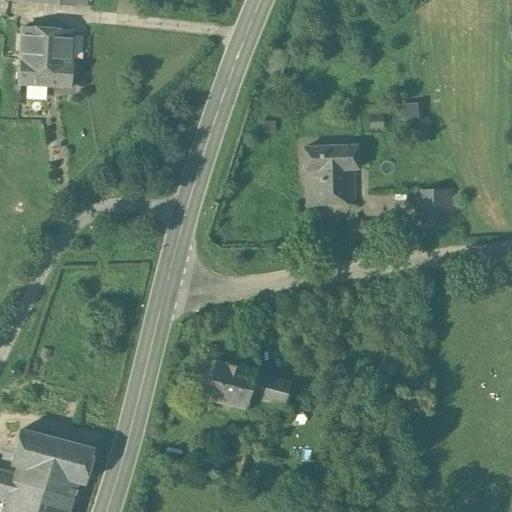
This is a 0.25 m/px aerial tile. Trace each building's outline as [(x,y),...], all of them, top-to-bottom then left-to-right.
[(70,35),(25,31),(23,59),(67,68),(70,35)] [(67,68),(23,59),(18,58),(16,85),(69,89),(71,68),(67,68)] [(419,105),(401,106),(401,118),(420,118),(419,105)] [(355,148),(304,149),(304,170),(306,170),(350,169),(356,169),(355,148)] [(350,169),(306,170),(307,205),(351,204),(350,169)] [(450,226),(450,188),(421,189),(422,227),(450,226)] [(372,223),(345,224),(346,239),(372,238),(372,223)] [(254,373),(211,362),(211,365),(212,365),(210,370),(205,373),(204,378),(206,383),(202,399),(244,409),(247,397),(254,373)] [(367,376),(329,369),(325,389),(364,396),(364,393),(367,376)] [(288,383),(254,373),(247,397),(255,398),(282,405),(288,383)] [(400,382),(367,376),(364,393),(397,399),(400,382)] [(360,398),(333,394),(331,408),(358,413),(360,398)] [(282,405),(255,398),(250,416),(285,425),(290,408),(282,405)] [(358,413),(331,408),(327,434),(354,438),(358,413)] [(16,429),(7,463),(14,465),(72,481),(80,483),(89,449),(16,429)] [(0,497),(5,499),(1,511),(64,511),(72,481),(14,465),(12,474),(0,471),(0,497)]
